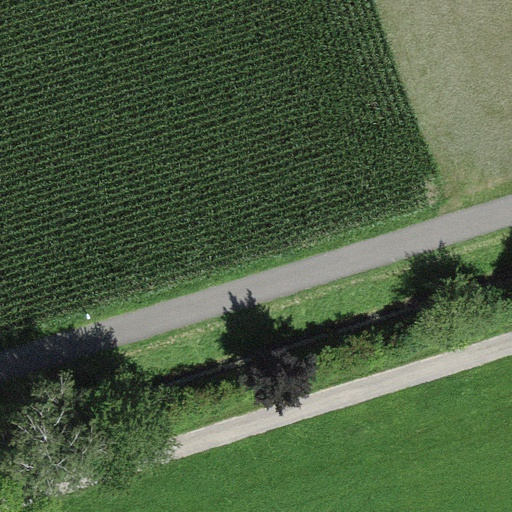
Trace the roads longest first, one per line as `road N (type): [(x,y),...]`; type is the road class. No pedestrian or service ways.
road 1 (track): [(511,342),(0,508)]
road 2 (track): [(511,199),(0,352)]
